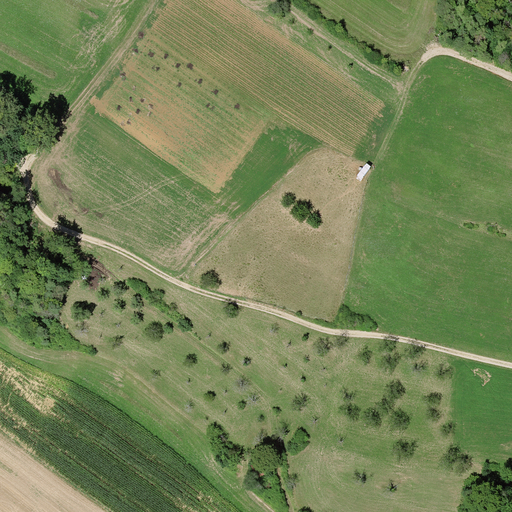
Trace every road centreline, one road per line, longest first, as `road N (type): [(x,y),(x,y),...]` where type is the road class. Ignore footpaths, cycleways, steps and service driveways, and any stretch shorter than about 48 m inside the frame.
road 1 (track): [(511,366),(325,328),(176,284),(51,226),(32,207),(24,167),(0,152)]
road 2 (track): [(51,226),(247,385),(264,408),(289,511)]
road 3 (track): [(273,511),(119,366),(23,335),(0,314)]
road 4 (track): [(24,167),(147,0)]
road 5 (track): [(511,77),(458,51),(436,51),(420,60),(399,97)]
